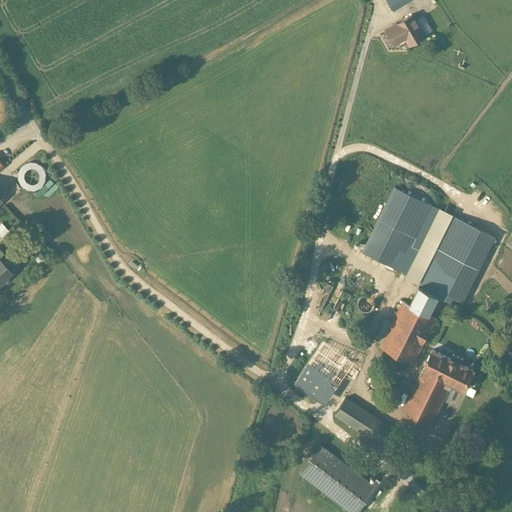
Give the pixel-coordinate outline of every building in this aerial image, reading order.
[(405,0),(387,0),(394,11),(407,2),(405,0)] [(412,14),(396,24),(405,37),(410,46),(425,36),(412,14)] [(396,24),(386,30),(394,44),(405,37),(396,24)] [(359,169),(333,220),(344,226),(370,175),(359,169)] [(395,187),(362,252),(407,274),(439,209),(395,187)] [(451,215),(416,285),(438,296),(450,302),(452,297),(462,302),(495,237),(451,215)] [(11,258),(9,260),(0,250),(0,260),(10,271),(17,265),(11,258)] [(0,280),(10,271),(0,260),(0,280)] [(335,281),(326,277),(324,282),(332,287),(335,281)] [(438,296),(418,286),(409,304),(429,314),(438,296)] [(341,297),(350,300),(352,294),(343,291),(341,297)] [(374,307),(374,303),(374,300),(372,298),(369,296),(366,295),(363,296),(360,298),(358,301),(358,304),(358,307),(360,310),(363,311),(366,312),(369,311),(372,309),(374,307)] [(409,304),(403,301),(380,347),(413,363),(436,317),(429,314),(409,304)] [(480,370),(435,346),(423,369),(452,383),(468,393),(480,370)] [(346,353),(328,389),(345,397),(366,353),(358,349),(354,357),(346,353)] [(328,389),(296,365),(286,378),(320,404),(328,389)] [(452,383),(423,369),(416,383),(412,392),(402,411),(431,425),(452,383)] [(398,382),(376,371),(370,382),(385,389),(388,384),(394,388),(398,382)] [(416,383),(407,379),(402,387),(412,392),(416,383)] [(401,435),(345,398),(345,397),(328,389),(320,404),(361,431),(357,438),(387,457),(401,435)] [(371,486),(320,446),(300,472),(353,511),(357,511),(379,485),(374,481),(371,486)]
